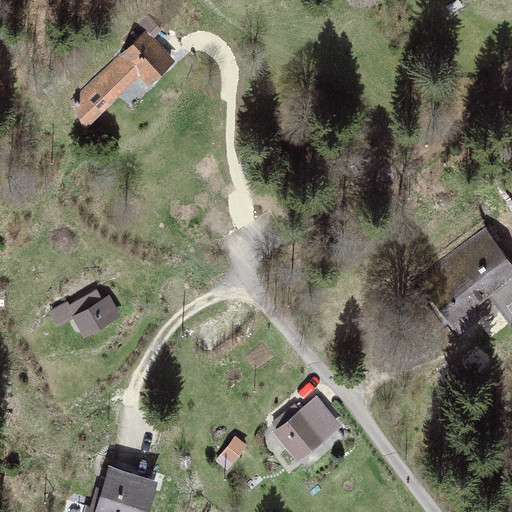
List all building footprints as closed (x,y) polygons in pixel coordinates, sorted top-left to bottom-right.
[(135,67),(148,80),(170,59),(150,38),(160,28),(149,16),(124,40),(129,46),(72,102),(83,123),(131,76),(129,74),(135,67)] [(488,290),(494,298),(511,285),(511,262),(487,230),(414,285),(423,297),(431,291),(459,328),(477,315),(469,304),(488,290)] [(511,285),(494,298),(511,321),(511,285)] [(108,295),(102,299),(96,289),(70,305),(69,303),(52,312),(57,324),(75,314),(86,332),(112,317),(110,313),(117,309),(108,295)] [(334,424),(321,409),(308,419),(295,404),(273,422),(298,454),(334,424)] [(139,511),(148,482),(111,471),(105,491),(97,489),(91,507),(87,505),(84,511),(139,511)]
